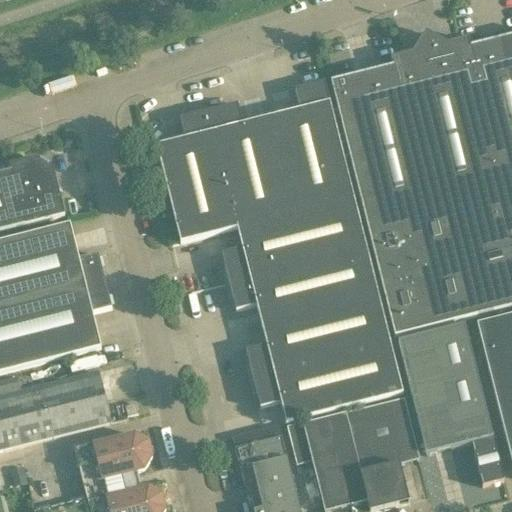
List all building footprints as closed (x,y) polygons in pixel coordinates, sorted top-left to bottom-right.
[(394,340),(511,310),(511,39),(470,50),(468,42),(446,47),(425,35),(413,55),(390,61),(393,70),(331,85),(394,340)] [(155,149),(180,247),(236,232),(242,251),(221,257),(228,283),(232,299),(236,314),(256,309),(266,348),(246,353),(252,381),(260,411),(280,406),(285,426),(403,397),(390,345),(378,297),(366,249),(353,201),(351,193),(350,187),(324,85),(295,93),(300,113),(271,120),(242,127),(237,107),(209,114),(180,121),(185,142),(155,149)] [(0,234),(64,218),(53,171),(35,161),(9,167),(11,174),(0,177),(0,234)] [(0,244),(0,312),(104,284),(98,257),(78,262),(70,227),(0,244)] [(111,312),(104,284),(0,312),(0,376),(101,351),(92,316),(111,312)] [(511,318),(476,328),(511,469),(511,318)] [(427,459),(451,452),(471,447),(482,490),(504,484),(464,328),(398,344),(427,459)] [(0,384),(0,453),(111,426),(98,375),(21,395),(17,380),(0,384)] [(297,469),(312,465),(323,511),(337,511),(350,509),(350,511),(387,511),(409,507),(399,468),(419,463),(404,403),(303,428),(302,426),(287,430),(297,469)] [(135,406),(124,409),(127,420),(138,417),(135,406)] [(232,440),(249,511),(299,511),(278,428),(232,440)] [(74,452),(86,501),(89,506),(141,491),(137,475),(144,473),(152,460),(148,445),(135,437),(74,452)] [(89,506),(90,511),(165,511),(161,498),(148,490),(141,491),(89,506)] [(90,511),(89,506),(86,501),(42,511),(90,511)]
